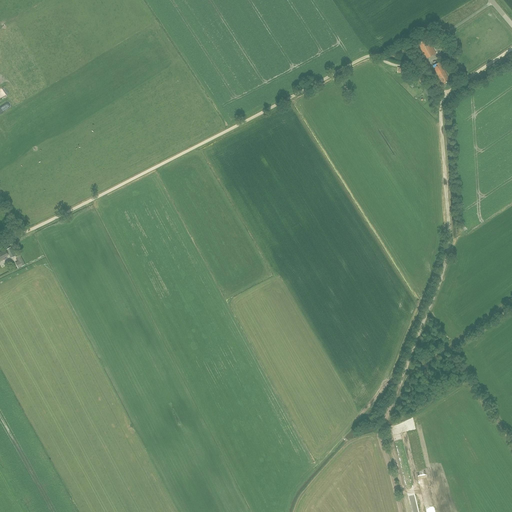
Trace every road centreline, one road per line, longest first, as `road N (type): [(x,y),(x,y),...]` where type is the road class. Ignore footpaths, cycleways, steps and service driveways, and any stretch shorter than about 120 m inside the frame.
road 1 (track): [(0,246),(359,59),(424,63),(443,93)]
road 2 (track): [(443,93),(448,246),(403,372)]
road 3 (track): [(403,372),(380,434),(399,511)]
